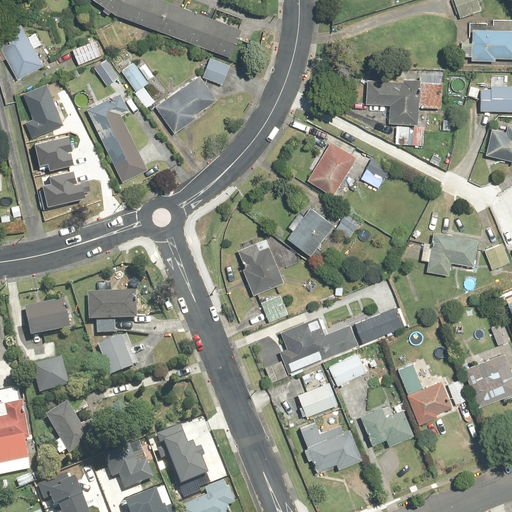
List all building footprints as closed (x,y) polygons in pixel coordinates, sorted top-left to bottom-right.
[(245,30),(166,0),(97,0),(114,11),(234,57),(245,30)] [(479,0),(455,0),(460,17),(483,11),(479,0)] [(23,21),(0,33),(0,61),(8,57),(19,80),(46,66),(23,21)] [(475,39),(462,39),(461,58),(511,59),(511,28),(475,28),(475,39)] [(98,37),(73,48),(80,62),(104,52),(98,37)] [(234,62),(211,54),(204,76),(227,84),(234,62)] [(107,57),(95,65),(109,84),(121,76),(107,57)] [(137,60),(124,69),(138,90),(152,81),(137,60)] [(444,108),(445,69),(401,68),(401,79),(369,78),(368,105),(390,105),(389,122),(399,122),(398,143),(428,144),(429,124),(420,124),(421,107),(444,108)] [(201,74),(157,104),(174,128),(218,99),(201,74)] [(511,84),(481,84),(480,109),(511,109),(511,84)] [(22,119),(27,135),(59,124),(45,85),(23,92),(31,116),(22,119)] [(128,89),(88,109),(124,181),(151,168),(124,115),(137,108),(128,89)] [(492,126),(486,154),(511,160),(511,121),(509,130),(492,126)] [(334,136),(308,178),(337,197),(363,155),(334,136)] [(34,146),(39,165),(47,163),(48,170),(76,164),(70,138),(34,146)] [(373,154),(361,176),(381,187),(393,165),(373,154)] [(45,182),(48,201),(82,194),(78,169),(52,174),(53,180),(45,182)] [(314,203),(287,237),(309,254),(336,221),(314,203)] [(347,208),(335,227),(355,241),(368,222),(347,208)] [(482,237),(434,229),(428,270),(452,273),(454,261),(478,264),(482,237)] [(235,247),(254,293),(286,280),(267,234),(235,247)] [(511,258),(505,241),(486,249),(493,268),(511,261),(511,258)] [(140,288),(89,290),(90,318),(98,318),(98,330),(119,330),(119,317),(141,317),(140,288)] [(261,301),(270,321),(290,312),(282,292),(261,301)] [(67,296),(26,305),(33,334),(74,325),(67,296)] [(400,303),(355,323),(364,343),(409,324),(400,303)] [(276,335),(291,371),(360,343),(351,322),(327,332),(320,316),(276,335)] [(122,333),(100,344),(112,371),(135,361),(122,333)] [(511,357),(505,341),(463,359),(483,406),(511,393),(511,357)] [(361,351),(331,364),(339,384),(370,372),(361,351)] [(34,361),(40,390),(68,384),(61,355),(34,361)] [(324,363),(292,376),(301,398),(333,385),(324,363)] [(406,393),(418,424),(456,408),(444,378),(406,393)] [(6,390),(0,390),(0,461),(34,457),(26,398),(7,401),(6,390)] [(80,391),(47,412),(74,455),(106,434),(94,415),(85,421),(79,412),(90,405),(80,391)] [(400,396),(361,412),(377,450),(416,434),(400,396)] [(321,417),(300,426),(321,475),(366,456),(354,427),(329,438),(321,417)] [(181,423),(158,432),(182,494),(201,487),(199,483),(207,480),(198,456),(203,454),(200,446),(196,447),(193,439),(187,441),(181,423)] [(119,472),(123,485),(153,475),(147,458),(134,462),(128,443),(104,451),(112,475),(119,472)] [(37,482),(44,500),(52,497),(54,503),(82,493),(75,476),(70,477),(67,470),(61,473),(37,482)] [(240,511),(226,477),(206,485),(209,493),(180,505),(182,511),(240,511)] [(175,511),(172,502),(163,506),(156,486),(125,498),(129,511),(175,511)] [(90,511),(83,493),(59,503),(63,510),(58,511),(90,511)]
